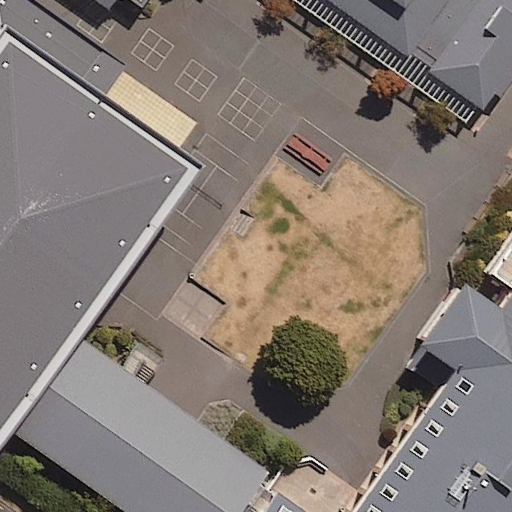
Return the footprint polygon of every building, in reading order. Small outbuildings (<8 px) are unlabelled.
[(0,0),(0,400),(207,121),(42,0),(0,0)] [(420,0),(368,0),(403,25),(420,0)] [(511,70),(511,0),(458,0),(427,44),(495,93),(511,70)] [(284,449),(238,511),(511,511),(511,236),(501,251),(465,225),(425,281),(471,314),(343,491),(284,449)] [(229,511),(270,457),(72,311),(10,395),(168,511),(229,511)]
